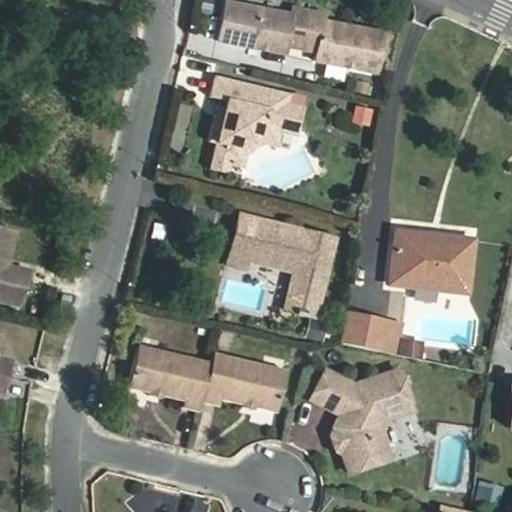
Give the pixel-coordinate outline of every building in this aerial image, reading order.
[(374,67),(379,28),(326,19),(327,13),(310,10),(292,7),(291,13),(226,3),(220,41),(286,52),(286,45),(303,47),(316,49),(315,57),(374,67)] [(304,102),(272,93),(271,100),(260,98),(261,91),(216,79),(212,99),(226,103),(224,118),(216,117),(212,144),(217,145),(214,170),(231,175),(234,151),(243,152),(243,149),(262,138),(262,131),(280,135),(298,139),(303,109),(304,102)] [(272,93),(261,91),(260,98),(271,100),(272,93)] [(279,148),(280,135),(262,131),(262,138),(243,149),(243,152),(234,151),(231,175),(243,178),(245,166),(274,148),(279,148)] [(261,250),(266,227),(268,221),(243,214),(236,244),(254,249),(261,250)] [(268,221),(266,227),(292,234),(293,227),(268,221)] [(10,247),(18,248),(22,229),(0,222),(0,293),(23,300),(32,265),(15,261),(7,259),(10,247)] [(292,234),(266,227),(261,250),(310,264),(304,287),(296,285),(289,310),(320,319),(338,240),(293,227),(292,234)] [(389,227),(388,238),(422,243),(423,231),(389,227)] [(422,243),(388,238),(384,282),(468,291),(472,238),(423,231),(422,243)] [(254,249),(236,244),(231,261),(250,268),(252,259),(254,249)] [(15,261),(18,248),(10,247),(7,259),(15,261)] [(254,249),(252,259),(298,273),(296,285),(304,287),(310,264),(261,250),(254,249)] [(387,333),(348,327),(343,355),(383,362),(387,333)] [(0,351),(0,338),(0,337),(0,332),(0,331),(0,386),(6,389),(10,373),(13,355),(5,353),(0,351)] [(417,361),(421,343),(399,339),(395,356),(417,361)] [(277,415),(286,372),(214,354),(212,365),(140,346),(130,388),(152,394),(161,396),(184,402),(182,411),(198,415),(202,406),(217,409),(220,400),(244,406),(254,409),(277,415)] [(341,460),(347,480),(387,469),(380,440),(386,428),(414,421),(404,380),(351,394),(349,388),(329,377),(314,405),(350,424),(346,432),(335,435),(336,437),(332,443),(335,456),(341,460)] [(158,405),(161,396),(152,394),(150,402),(158,405)] [(253,415),(254,409),(244,406),(243,412),(253,415)]
